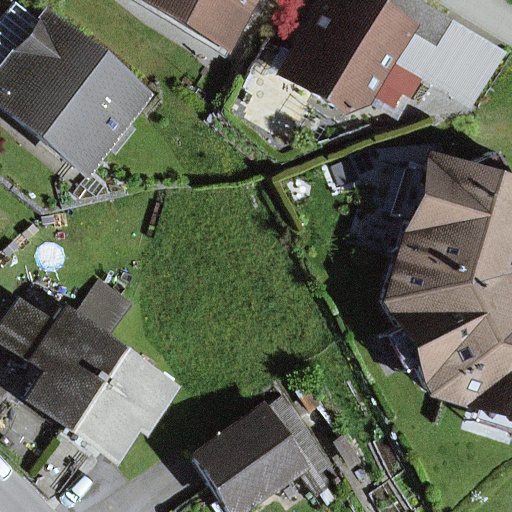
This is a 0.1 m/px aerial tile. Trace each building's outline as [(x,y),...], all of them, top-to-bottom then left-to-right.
[(0,0),(0,108),(75,169),(135,96),(43,21),(40,25),(8,0),(0,0)] [(241,0),(148,0),(216,41),(241,0)] [(322,0),(277,74),(333,108),(363,97),(405,29),(372,9),(358,0),(322,0)] [(429,43),(443,22),(406,0),(377,0),(372,9),(405,29),(429,43)] [(511,192),(508,191),(488,153),(451,173),(422,164),(419,175),(404,222),(379,302),(393,329),(411,364),(425,390),(469,404),(511,417),(511,192)] [(387,217),(404,222),(419,175),(403,169),(387,217)] [(42,373),(25,397),(63,424),(117,349),(103,339),(128,305),(98,283),(73,318),(59,308),(46,327),(15,304),(0,324),(0,343),(26,362),(32,353),(48,365),(42,373)] [(396,372),(411,364),(393,329),(377,337),(396,372)] [(141,434),(173,390),(117,349),(63,424),(102,452),(124,422),(141,434)] [(42,373),(48,365),(32,353),(26,362),(42,373)] [(339,480),(282,397),(189,460),(224,511),(229,511),(293,468),(313,497),(339,480)] [(464,421),(511,436),(511,417),(469,404),(464,421)]
